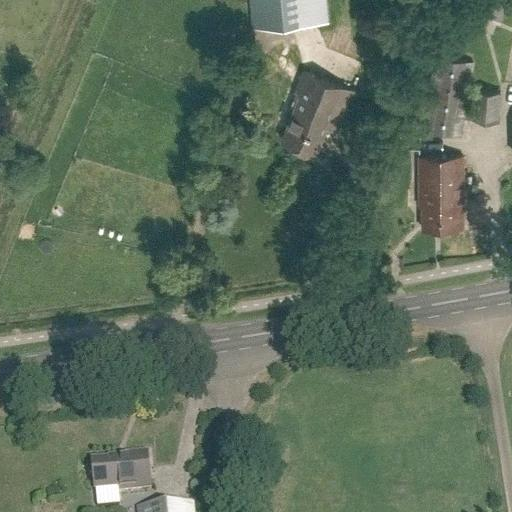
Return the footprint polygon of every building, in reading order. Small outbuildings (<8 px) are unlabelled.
[(251,0),(254,27),(328,21),(325,0),(251,0)] [(498,20),(506,0),(471,0),(468,8),(498,20)] [(461,135),(473,61),(436,55),(424,129),(461,135)] [(301,147),(328,79),(304,69),(290,104),(295,106),(282,138),(301,147)] [(328,79),(301,147),(317,153),(327,125),(336,129),(352,89),(328,79)] [(472,118),(498,121),(501,89),(475,87),(472,118)] [(443,193),(464,193),(464,185),(463,185),(463,154),(419,155),(419,205),(422,205),(422,204),(443,204),(443,193)] [(422,204),(422,205),(422,227),(464,227),(464,193),(443,193),(443,204),(422,204)] [(129,477),(130,492),(151,490),(148,452),(125,454),(126,458),(116,459),(118,477),(129,477)] [(120,493),(130,492),(129,477),(118,477),(116,459),(92,461),(95,492),(97,492),(99,508),(121,506),(120,493)]
